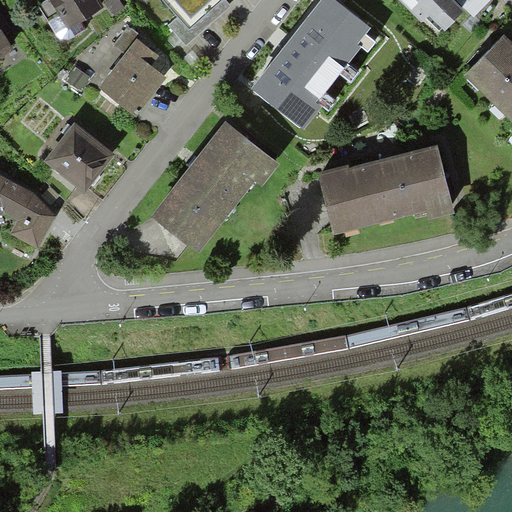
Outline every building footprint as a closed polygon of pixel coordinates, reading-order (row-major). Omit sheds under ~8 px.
[(38,0),(56,28),(101,0),(100,0),(38,0)] [(166,0),(190,25),(217,0),(166,0)] [(372,32),(329,0),(321,0),(252,91),(308,132),(326,108),(319,102),(372,32)] [(401,0),(440,38),(465,13),(473,22),(491,4),(487,0),(456,0),(455,2),(452,0),(401,0)] [(0,55),(12,49),(0,29),(0,55)] [(511,128),(511,42),(500,30),(457,71),(511,128)] [(148,62),(155,53),(136,39),(101,87),(137,114),(165,75),(148,62)] [(279,163),(223,121),(152,216),(199,251),(253,180),(261,186),(279,163)] [(84,190),(114,153),(77,123),(46,159),(84,190)] [(448,205),(434,143),(316,171),(331,233),(448,205)] [(12,232),(39,245),(57,214),(44,198),(34,191),(0,172),(0,214),(5,213),(19,220),(12,232)]
